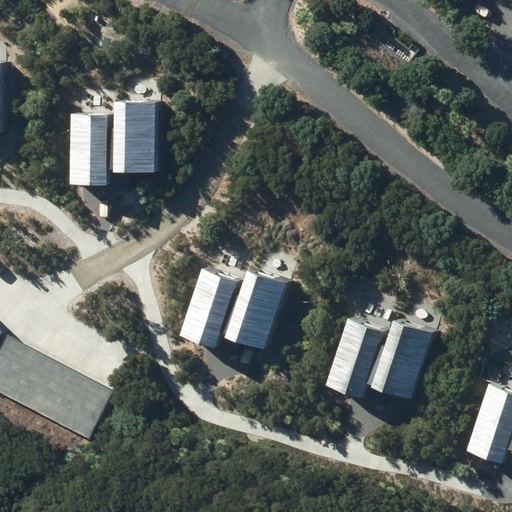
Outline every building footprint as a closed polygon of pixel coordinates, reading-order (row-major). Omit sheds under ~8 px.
[(0,64),(0,135),(13,135),(12,64),(0,64)] [(129,103),(130,174),(166,173),(165,102),(129,103)] [(80,112),(81,183),(117,183),(116,112),(80,112)] [(211,268),(190,337),(226,347),(247,279),(211,268)] [(258,270),(238,338),(273,349),(294,280),(258,270)] [(358,318),(337,386),(373,397),(394,328),(358,318)] [(405,320),(385,388),(421,399),(441,331),(405,320)] [(120,387),(13,336),(0,363),(0,390),(96,437),(120,387)] [(511,388),(498,384),(477,453),(511,463),(511,388)]
